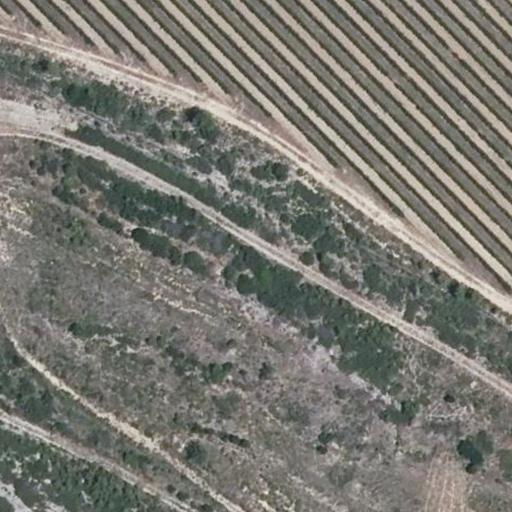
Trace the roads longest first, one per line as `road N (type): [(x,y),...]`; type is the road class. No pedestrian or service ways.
road 1 (track): [(0,28),(216,112),(271,142),(424,257),(511,310)]
road 2 (track): [(0,135),(65,142),(103,157),(511,390)]
